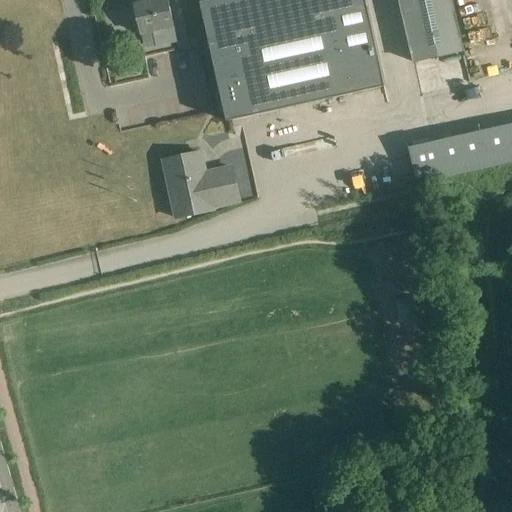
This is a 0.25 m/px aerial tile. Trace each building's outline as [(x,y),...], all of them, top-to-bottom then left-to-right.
[(139,34),(143,51),(178,44),(168,0),(147,0),(148,2),(107,10),(113,40),(139,34)] [(400,0),(415,63),(464,52),(463,51),(472,49),(469,33),(461,35),(452,0),(400,0)] [(385,87),(367,7),(211,42),(203,4),(205,4),(205,2),(201,3),(228,122),(385,87)] [(437,141),(410,147),(418,184),(420,184),(446,178),(437,141)] [(177,219),(214,210),(213,207),(240,201),(233,167),(206,173),(201,152),(164,161),(177,219)] [(417,301),(396,302),(397,326),(418,325),(417,301)]
